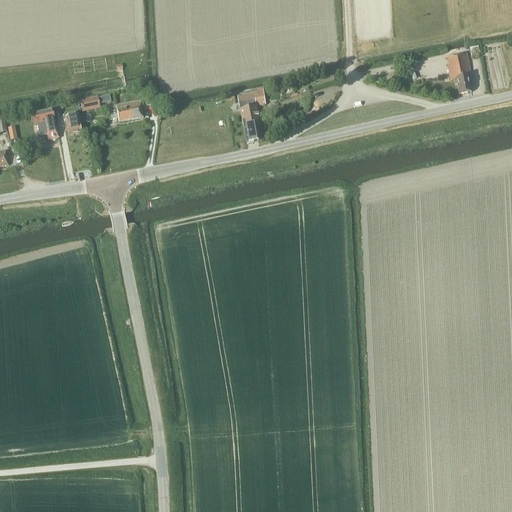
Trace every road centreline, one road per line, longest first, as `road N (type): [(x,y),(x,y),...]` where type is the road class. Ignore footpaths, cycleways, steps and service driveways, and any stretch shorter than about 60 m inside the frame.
road 1 (tertiary): [(108,183),(511,95)]
road 2 (tertiary): [(163,511),(155,414),(108,183)]
road 3 (track): [(283,146),(356,97),(399,98),(437,111)]
